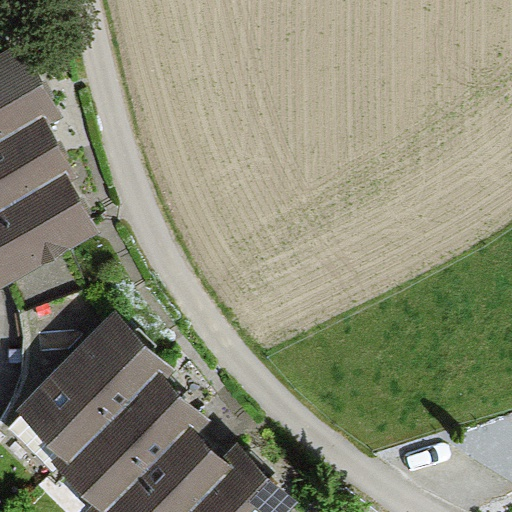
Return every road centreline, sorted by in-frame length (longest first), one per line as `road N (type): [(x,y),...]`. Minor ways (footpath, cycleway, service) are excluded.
road 1 (residential): [(411,511),(319,441),(231,353),(183,283),(143,210),(84,0)]
road 2 (unknown): [(143,210),(76,88),(60,89),(25,50)]
